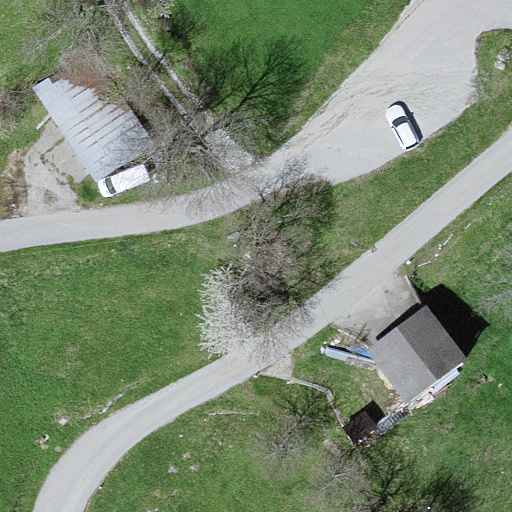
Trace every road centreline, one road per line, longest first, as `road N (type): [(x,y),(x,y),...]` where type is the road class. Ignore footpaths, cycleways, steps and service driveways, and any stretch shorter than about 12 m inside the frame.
road 1 (unclassified): [(59,511),(65,482),(360,279),(511,138)]
road 2 (unclassified): [(497,0),(439,25),(330,148),(226,213),(0,241)]
